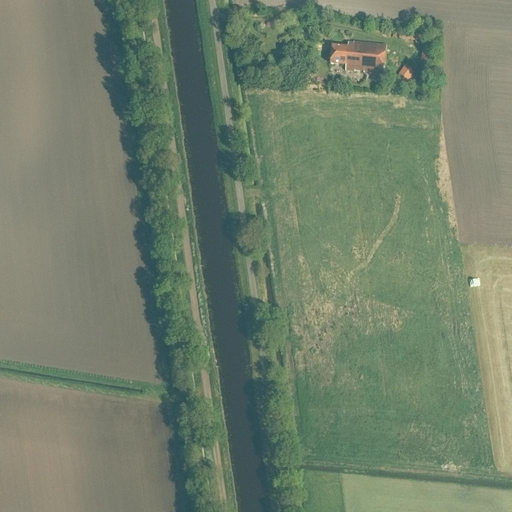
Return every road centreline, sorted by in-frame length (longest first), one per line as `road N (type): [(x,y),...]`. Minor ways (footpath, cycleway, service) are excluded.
road 1 (track): [(146,0),(222,511)]
road 2 (unclassified): [(287,511),(213,0)]
